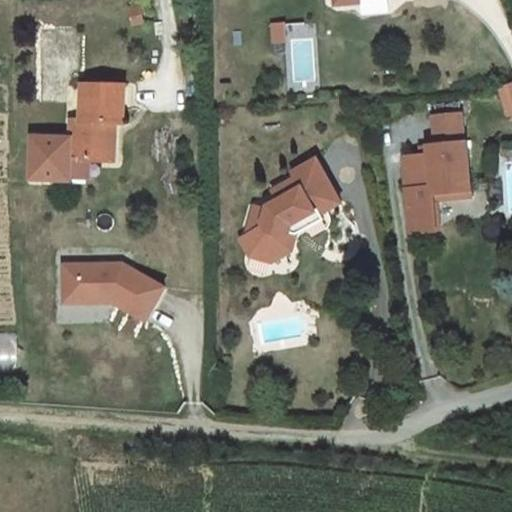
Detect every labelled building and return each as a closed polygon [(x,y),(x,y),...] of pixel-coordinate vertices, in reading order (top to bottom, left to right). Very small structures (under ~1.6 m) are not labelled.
[(133,73),(90,73),(91,112),(80,112),(81,130),(82,171),(121,171),(121,112),(133,112),(133,73)] [(478,135),(476,106),(447,108),(449,137),(478,135)] [(81,130),(45,130),(45,184),(82,184),(82,176),(82,171),(81,130)] [(485,182),(481,134),(478,135),(449,137),(441,138),(442,145),(417,147),(419,179),(430,178),(445,177),(446,185),(485,182)] [(354,195),(329,152),(306,166),(309,171),(287,184),(292,194),(282,200),(282,203),(269,200),(261,229),(269,243),(285,248),(300,240),(306,218),(332,203),(334,207),(354,195)] [(485,188),(485,182),(446,185),(445,177),(430,178),(431,193),(485,188)] [(286,255),(306,244),(311,228),(338,212),(334,207),(332,203),(306,218),(300,240),(285,248),(269,243),(261,229),(255,232),(265,249),(286,255)] [(128,257),(69,257),(68,294),(117,294),(153,310),(172,278),(128,257)]
